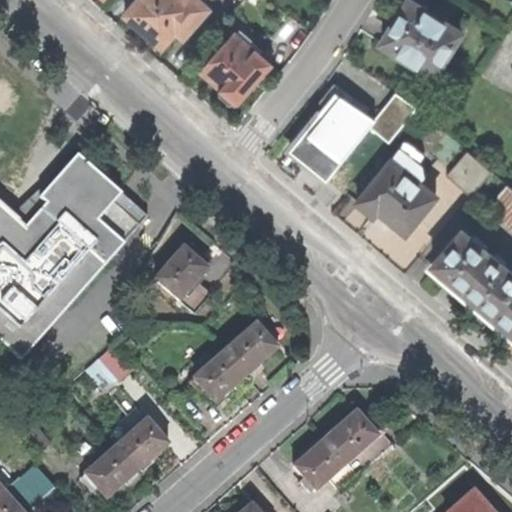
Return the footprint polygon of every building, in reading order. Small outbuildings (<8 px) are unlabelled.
[(175,29),(182,36),(208,6),(201,0),(134,0),(123,12),(145,31),(161,45),(175,29)] [(383,46),(434,79),(462,37),(423,12),(425,9),(410,0),(409,0),(400,13),(396,20),(398,22),(383,46)] [(235,104),(270,64),(234,32),(200,70),(211,80),(219,87),(218,88),(219,95),(229,103),(235,104)] [(388,145),(417,109),(397,95),(374,124),(369,130),(388,145)] [(325,183),(369,130),(374,124),(336,96),(289,154),(306,168),(325,183)] [(405,145),(392,161),(419,183),(424,177),(420,158),(405,145)] [(0,340),(23,361),(125,244),(100,222),(124,195),(79,156),(42,198),(49,204),(39,215),(28,227),(5,207),(0,202),(0,340)] [(388,219),(406,235),(436,198),(419,183),(392,161),(357,205),(373,217),(377,210),(388,219)] [(490,208),(511,226),(511,189),(509,187),(490,208)] [(149,217),(124,195),(100,222),(125,244),(149,217)] [(456,286),(493,317),(511,295),(511,272),(463,231),(432,265),(456,286)] [(193,281),(209,265),(202,258),(187,244),(183,249),(181,248),(154,279),(191,313),(208,295),(193,281)] [(511,332),(511,295),(493,317),(511,332)] [(259,322),(224,353),(250,382),(264,370),(259,364),(267,357),(276,350),(264,337),(269,333),(259,322)] [(101,390),(113,379),(116,380),(127,370),(110,349),(84,372),(101,390)] [(203,390),(214,403),(223,395),(231,388),(236,394),(250,382),(224,353),(194,379),(203,390)] [(198,394),(203,390),(194,379),(188,383),(198,394)] [(111,441),(116,447),(137,471),(161,450),(167,445),(156,432),(160,429),(151,418),(145,422),(137,414),(120,428),(122,432),(111,441)] [(357,476),(392,447),(372,423),(367,427),(354,414),(342,424),(325,439),(357,476)] [(51,441),(30,418),(19,429),(40,451),(51,441)] [(338,493),(357,476),(325,439),(302,458),(293,466),(305,481),(300,485),(308,494),(313,490),(315,491),(327,481),(338,493)] [(116,447),(79,478),(90,490),(95,486),(106,499),(118,488),(137,471),(116,447)] [(33,464),(9,487),(29,509),(54,487),(33,464)] [(20,511),(3,491),(0,493),(0,511),(20,511)]
